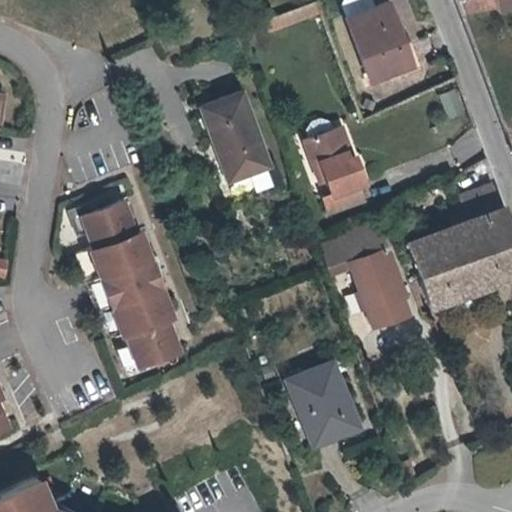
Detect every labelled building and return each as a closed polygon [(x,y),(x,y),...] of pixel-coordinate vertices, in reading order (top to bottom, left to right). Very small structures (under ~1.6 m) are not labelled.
[(310,0),(301,3),(305,14),(321,8),(317,0),(310,0)] [(408,58),(385,0),(377,0),(343,13),(367,75),(408,58)] [(305,14),(301,3),(265,16),(268,27),(305,14)] [(453,87),(438,93),(447,116),(462,111),(453,87)] [(267,161),(243,88),(202,101),(228,175),(267,161)] [(307,125),(306,134),(304,135),(312,160),(319,158),(326,177),(329,188),(321,191),(327,207),(362,195),(357,181),(363,179),(354,151),(348,154),(337,123),(335,124),(328,117),(320,113),(311,116),(307,125)] [(0,133),(0,145),(25,150),(27,137),(0,133)] [(320,179),(326,177),(319,158),(312,160),(320,179)] [(473,198),(492,192),(489,183),(470,190),(473,198)] [(76,233),(86,229),(80,212),(110,200),(107,191),(66,207),(76,233)] [(479,297),(475,286),(511,273),(511,278),(511,229),(503,204),(496,206),(492,192),(473,198),(477,213),(404,237),(427,302),(446,296),(449,307),(456,310),(476,303),(479,297)] [(126,194),(121,196),(133,229),(138,227),(126,194)] [(80,212),(86,229),(91,244),(74,250),(105,335),(123,329),(128,344),(135,361),(167,349),(177,345),(173,333),(165,313),(171,312),(161,285),(152,261),(157,259),(159,258),(156,251),(148,255),(138,227),(133,229),(121,196),(110,200),(80,212)] [(347,237),(355,259),(350,260),(373,323),(404,313),(375,229),(347,237)] [(166,283),(157,259),(152,261),(161,285),(166,283)] [(182,344),(171,312),(165,313),(173,333),(177,345),(182,344)] [(169,357),(167,349),(135,361),(128,344),(119,348),(128,371),(169,357)] [(359,429),(332,358),(281,378),(308,448),(359,429)] [(9,418),(0,395),(0,410),(4,421),(9,418)] [(51,511),(36,480),(0,494),(0,511),(51,511)]
